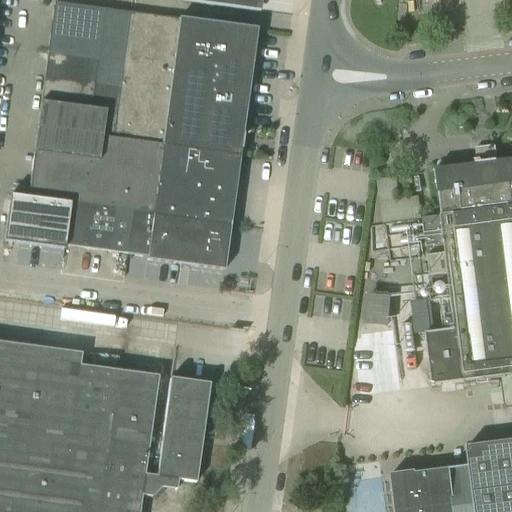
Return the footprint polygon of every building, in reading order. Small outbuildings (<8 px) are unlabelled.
[(161,0),(255,13),(256,0),(161,0)] [(25,198),(68,204),(151,216),(161,147),(112,140),(129,14),(53,3),(25,198)] [(129,14),(112,140),(161,147),(238,158),(256,30),(177,20),(129,14)] [(429,304),(409,306),(413,339),(425,338),(431,386),(511,375),(511,160),(496,163),(494,146),(474,149),(476,165),(434,170),(440,217),(421,219),(425,254),(426,254),(429,276),(447,274),(454,330),(431,333),(429,304)] [(228,228),(238,158),(161,147),(151,216),(228,228)] [(394,173),(375,175),(381,220),(419,215),(416,193),(397,195),(394,173)] [(222,271),(228,228),(151,216),(68,204),(9,196),(2,242),(63,250),(64,247),(144,258),(144,260),(222,271)] [(375,326),(400,327),(401,297),(376,296),(375,326)] [(193,483),(200,432),(207,384),(169,379),(155,477),(142,475),(156,377),(77,366),(79,354),(82,354),(85,334),(64,331),(61,352),(0,343),(0,511),(136,511),(139,497),(149,498),(158,489),(173,491),(175,481),(193,483)] [(351,348),(350,361),(358,362),(360,349),(351,348)] [(511,511),(511,441),(465,447),(467,467),(414,474),(414,472),(389,475),(393,511),(511,511)]
